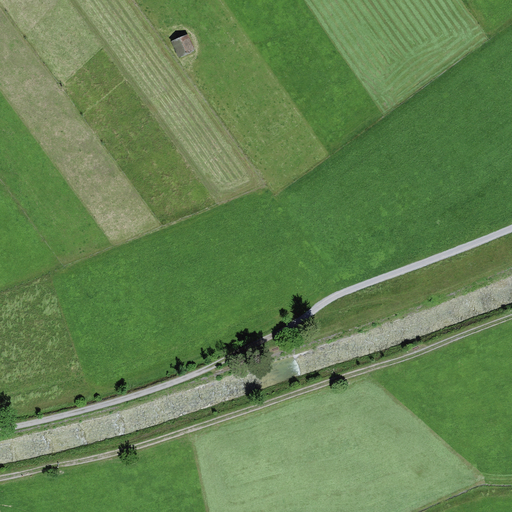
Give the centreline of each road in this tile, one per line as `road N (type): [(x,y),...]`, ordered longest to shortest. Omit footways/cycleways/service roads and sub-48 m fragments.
road 1 (track): [(0,431),(171,385),(283,332),(327,301),(511,228)]
road 2 (track): [(0,480),(165,439),(511,317)]
